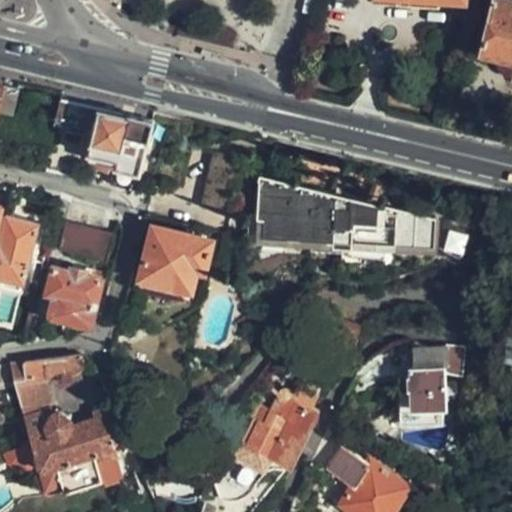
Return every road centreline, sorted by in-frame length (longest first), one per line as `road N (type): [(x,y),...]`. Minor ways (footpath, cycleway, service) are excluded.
road 1 (residential): [(0,172),(120,205),(131,218),(100,339),(112,370),(159,403),(215,403),(294,317),(444,296),(454,309),(451,327),(380,343),(352,374),(283,511)]
road 2 (secondary): [(75,60),(511,164)]
